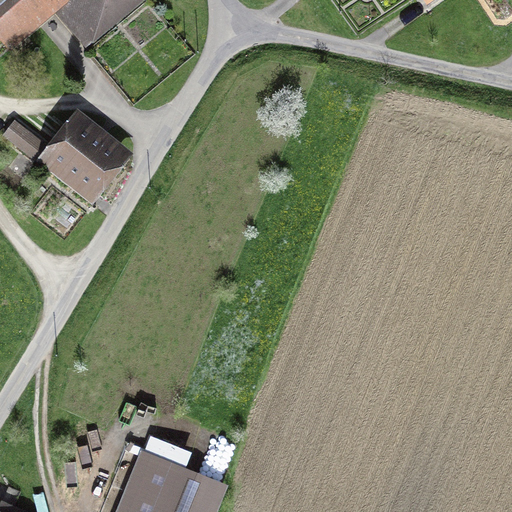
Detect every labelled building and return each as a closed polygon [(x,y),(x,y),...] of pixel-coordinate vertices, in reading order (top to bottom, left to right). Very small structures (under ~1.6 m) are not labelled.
[(0,0),(0,38),(9,50),(59,9),(87,43),(138,0),(0,0)] [(75,126),(43,168),(95,206),(126,164),(75,126)] [(16,127),(10,136),(36,156),(43,146),(16,127)] [(143,459),(123,511),(206,511),(216,486),(143,459)] [(10,490),(3,506),(13,510),(20,495),(10,490)]
